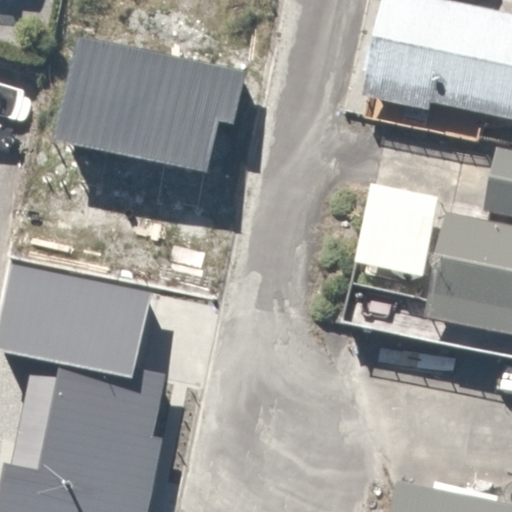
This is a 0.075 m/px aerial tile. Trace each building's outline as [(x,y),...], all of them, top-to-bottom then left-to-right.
[(511,9),(467,0),(395,0),(376,91),(511,120),(511,9)] [(85,41),(63,130),(225,169),(247,80),(85,41)] [(511,150),(510,150),(499,219),(511,220),(511,230),(468,224),(452,331),(511,340),(511,150)] [(0,360),(25,365),(0,493),(0,511),(141,511),(168,379),(137,373),(152,299),(15,272),(0,348),(0,360)] [(511,511),(511,509),(414,487),(408,511),(511,511)]
